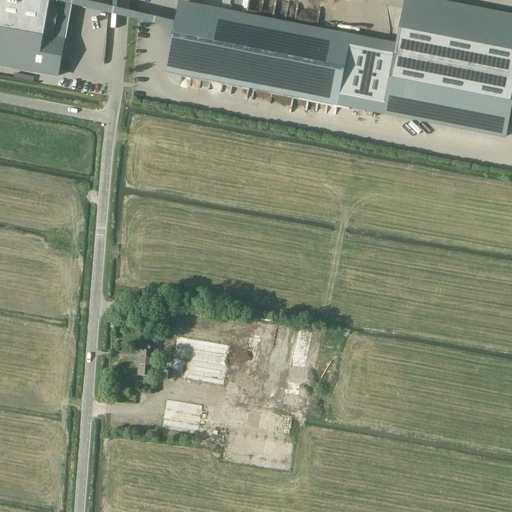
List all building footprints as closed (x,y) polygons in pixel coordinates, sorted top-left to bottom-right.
[(0,0),(0,65),(58,76),(62,58),(64,59),(67,38),(54,36),(59,5),(60,0),(0,0)] [(177,26),(63,0),(60,0),(59,5),(175,33),(177,26)] [(511,96),(511,16),(425,0),(407,0),(398,46),(385,114),(504,138),(511,96)] [(336,105),(349,36),(181,4),(177,26),(175,33),(168,72),(336,105)] [(398,46),(349,36),(336,105),(385,114),(398,46)] [(138,376),(152,377),(154,352),(155,352),(155,346),(145,345),(145,351),(140,351),(138,376)]
